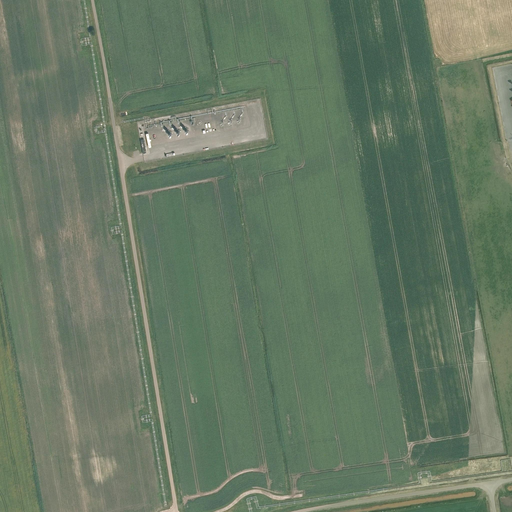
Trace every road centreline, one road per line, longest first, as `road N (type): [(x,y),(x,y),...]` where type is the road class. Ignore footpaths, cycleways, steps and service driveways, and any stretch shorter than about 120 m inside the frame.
road 1 (unclassified): [(176,511),(92,0)]
road 2 (unclassified): [(296,511),(489,482),(494,511)]
